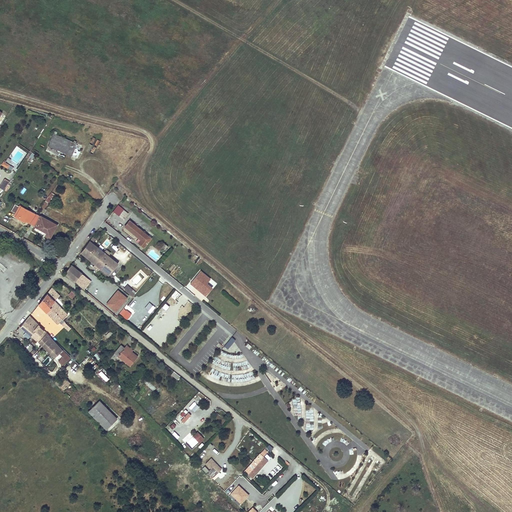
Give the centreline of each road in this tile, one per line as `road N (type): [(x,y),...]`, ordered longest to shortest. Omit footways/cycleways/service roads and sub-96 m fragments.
road 1 (track): [(0,91),(148,133),(153,150),(144,189),(159,212),(417,428),(417,440),(361,511)]
road 2 (track): [(102,388),(133,410),(208,511)]
